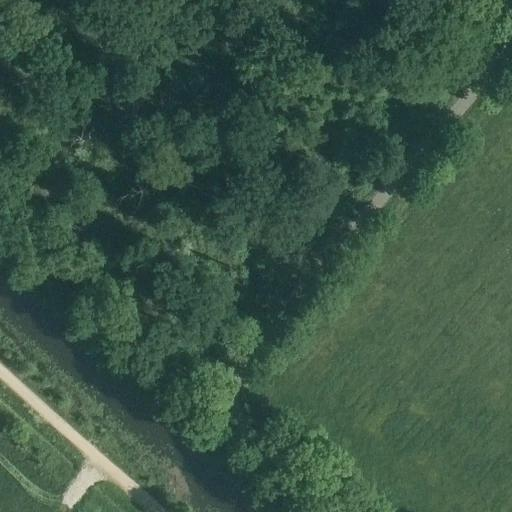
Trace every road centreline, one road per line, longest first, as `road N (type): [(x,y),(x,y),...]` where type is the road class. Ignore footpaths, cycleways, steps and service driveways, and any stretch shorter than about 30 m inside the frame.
road 1 (unclassified): [(319,511),(195,417),(511,52)]
road 2 (track): [(155,511),(0,370)]
